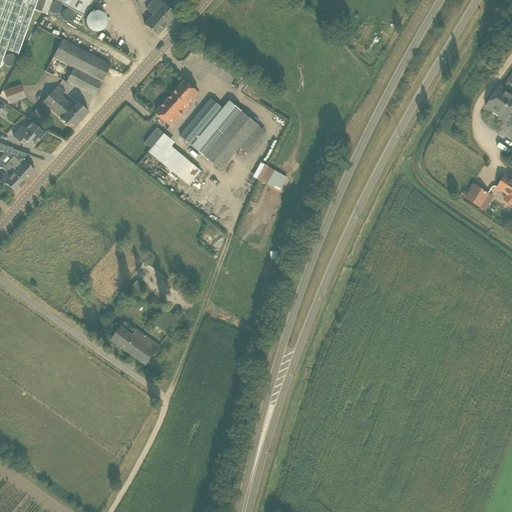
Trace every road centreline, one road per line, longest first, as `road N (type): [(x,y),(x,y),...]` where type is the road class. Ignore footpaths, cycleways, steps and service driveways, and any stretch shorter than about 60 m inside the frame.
road 1 (secondary): [(279,382),(362,202),(478,0)]
road 2 (secondary): [(441,0),(339,192),(282,346),(279,382)]
road 3 (tertiary): [(0,227),(205,0)]
road 4 (track): [(235,221),(168,401)]
road 5 (track): [(511,58),(478,103),(473,123),(478,139),(511,172)]
road 6 (secondary): [(243,511),(279,382)]
road 7 (track): [(111,511),(168,401)]
